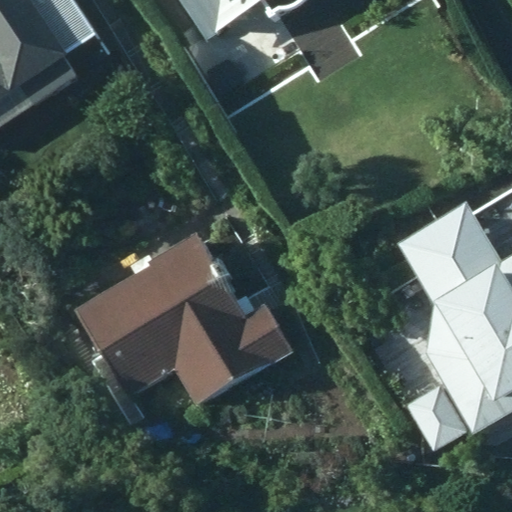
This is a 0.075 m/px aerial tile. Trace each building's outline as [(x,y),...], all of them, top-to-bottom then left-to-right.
[(55,0),(0,0),(0,119),(72,71),(55,44),(75,30),(55,0)] [(177,0),(197,32),(249,0),(254,0),(259,8),(269,2),(275,3),(281,1),(282,0),(177,0)] [(511,182),(463,210),(455,197),(388,239),(428,304),(423,353),(469,431),(507,408),(511,415),(511,182)] [(184,227),(64,303),(122,396),(168,368),(193,407),(288,346),(257,298),(239,311),(184,227)] [(463,431),(435,386),(403,405),(430,451),(463,431)]
